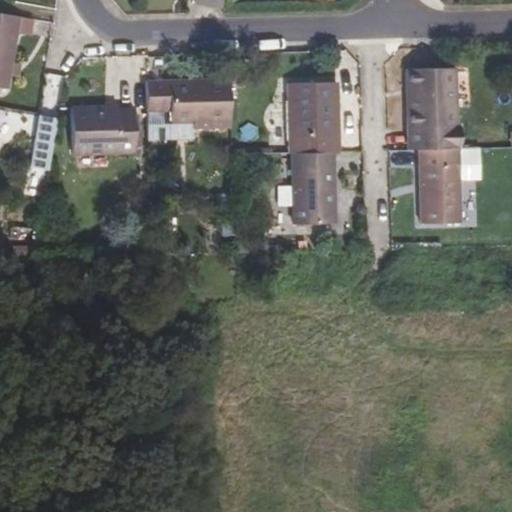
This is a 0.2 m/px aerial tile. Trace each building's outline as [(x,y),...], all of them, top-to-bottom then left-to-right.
[(195,0),(195,6),(221,9),(221,0),(195,0)] [(319,0),(266,0),(266,2),(317,10),(319,0)] [(400,164),(438,164),(435,82),(396,83),(397,110),(389,111),(391,165),(400,164)] [(212,96),(132,98),(133,128),(157,127),(159,142),(175,141),(177,148),(213,147),(212,96)] [(315,166),(322,166),(319,96),(271,97),(272,166),(315,166)] [(35,114),(29,167),(49,169),(54,116),(35,114)] [(107,118),(59,119),(60,167),(125,164),(124,127),(108,127),(107,118)] [(438,164),(400,164),(402,238),(440,236),(438,164)] [(315,166),(272,166),(273,238),(310,237),(309,211),(316,211),(315,166)]
